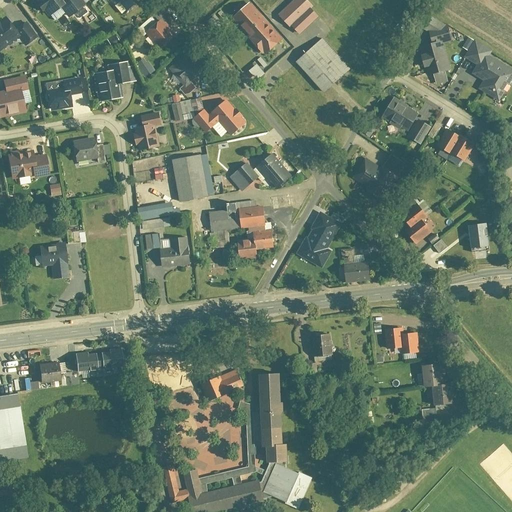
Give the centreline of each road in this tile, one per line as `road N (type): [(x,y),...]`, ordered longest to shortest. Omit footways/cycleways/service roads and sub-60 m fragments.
road 1 (residential): [(0,135),(101,123),(113,140),(140,323)]
road 2 (residential): [(168,0),(320,183)]
road 3 (track): [(506,402),(388,507),(358,511)]
road 4 (tertiary): [(259,306),(415,292)]
road 5 (residential): [(415,292),(511,408)]
road 6 (residential): [(320,183),(415,292)]
road 7 (tertiary): [(0,342),(140,323)]
road 8 (residential): [(320,183),(259,306)]
road 9 (residential): [(390,73),(320,183)]
road 10 (tertiary): [(140,323),(259,306)]
